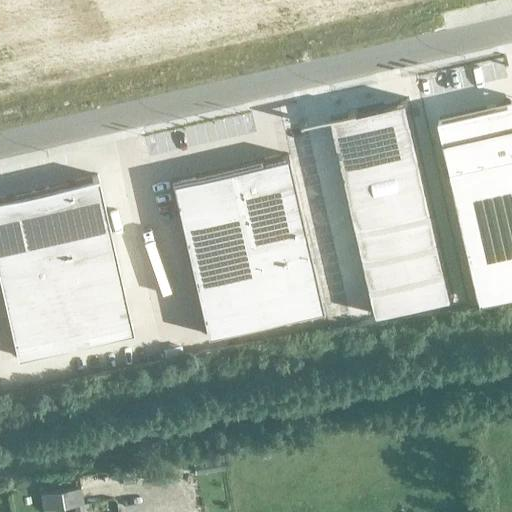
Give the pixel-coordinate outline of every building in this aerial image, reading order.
[(453,297),(408,97),(331,115),(376,315),(453,297)] [(511,294),(511,100),(439,118),(480,302),(511,294)] [(323,308),(288,153),(170,180),(206,335),(323,308)] [(97,174),(0,195),(0,285),(16,356),(133,330),(97,174)] [(39,492),(42,510),(74,505),(85,504),(82,486),(39,492)] [(88,503),(85,504),(74,505),(74,511),(84,511),(84,507),(88,507),(88,503)]
